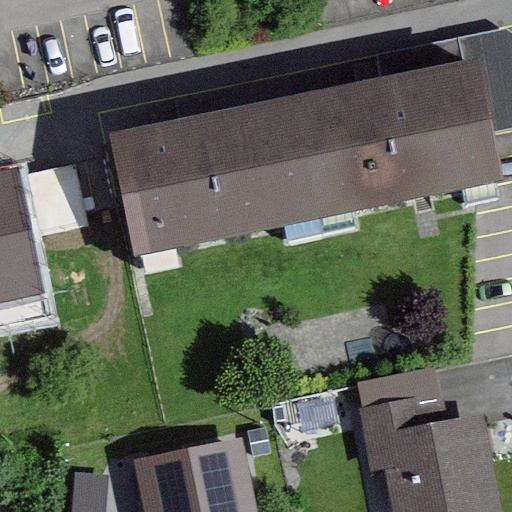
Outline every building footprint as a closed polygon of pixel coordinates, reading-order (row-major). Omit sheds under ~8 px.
[(468,75),(290,111),(312,221),(490,184),(468,75)] [(127,259),(312,221),(290,111),(105,149),(127,259)] [(21,184),(0,188),(0,302),(46,292),(21,184)] [(499,511),(502,511),(479,420),(409,437),(402,411),(355,422),(378,511),(499,511)] [(249,511),(236,447),(134,468),(143,511),(249,511)]
